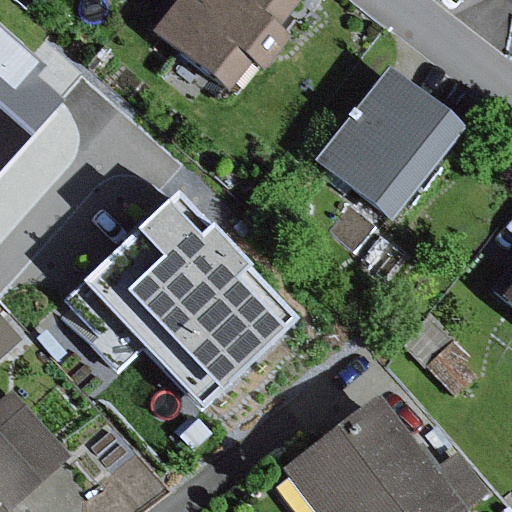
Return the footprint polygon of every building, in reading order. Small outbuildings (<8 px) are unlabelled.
[(296,0),(178,0),(151,35),(227,95),(249,66),(262,76),(289,41),(277,31),(300,3),(296,0)] [(0,69),(10,58),(0,49),(0,166),(48,112),(0,70),(0,69)] [(387,71),(313,165),(389,224),(463,130),(387,71)] [(294,327),(175,202),(58,312),(118,375),(142,353),(201,415),(294,327)] [(511,285),(499,301),(511,311),(511,285)] [(0,321),(0,359),(19,344),(0,321)] [(480,375),(452,343),(425,367),(454,399),(480,375)] [(0,511),(7,511),(68,459),(10,394),(0,402),(0,511)] [(376,400),(282,471),(312,511),(461,511),(414,450),(376,400)] [(419,446),(414,450),(461,511),(464,511),(487,494),(456,456),(438,470),(419,446)]
